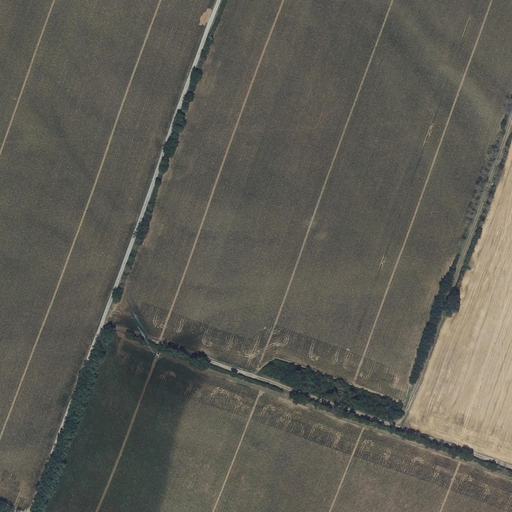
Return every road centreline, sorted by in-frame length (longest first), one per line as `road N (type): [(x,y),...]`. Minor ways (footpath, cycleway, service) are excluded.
road 1 (track): [(218,0),(30,511)]
road 2 (track): [(511,469),(119,329),(98,329)]
road 3 (track): [(398,428),(511,111)]
